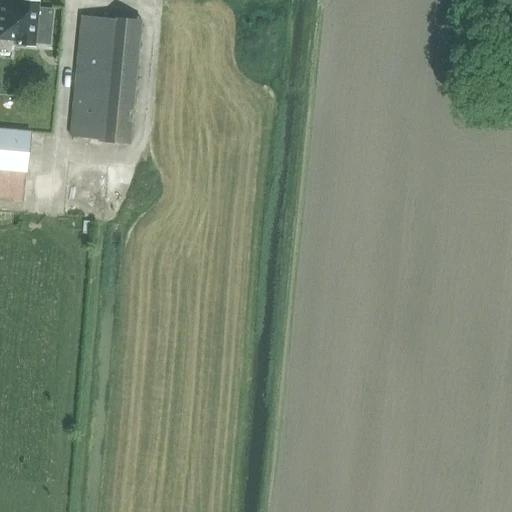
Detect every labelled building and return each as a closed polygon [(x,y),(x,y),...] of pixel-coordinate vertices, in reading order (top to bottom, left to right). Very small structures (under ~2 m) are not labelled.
[(16,43),(34,45),(37,21),(39,20),(40,18),(41,15),(41,12),(40,10),(38,9),(38,1),(30,0),(0,0),(0,37),(16,39),(16,43)] [(70,136),(98,138),(98,140),(129,143),(141,19),(110,16),(110,18),(81,15),(70,136)] [(0,168),(26,171),(29,132),(0,128),(0,168)] [(67,185),(67,204),(101,204),(101,171),(79,171),(79,185),(67,185)] [(0,214),(44,216),(44,205),(0,204),(0,214)]
